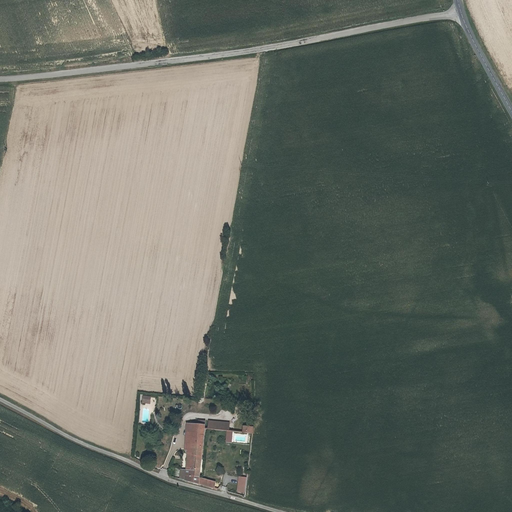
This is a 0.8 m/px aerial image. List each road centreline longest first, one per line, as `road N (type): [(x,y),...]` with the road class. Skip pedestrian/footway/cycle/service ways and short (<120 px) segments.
road 1 (unclassified): [(0,80),(460,12)]
road 2 (unclassified): [(0,399),(172,480),(282,511)]
